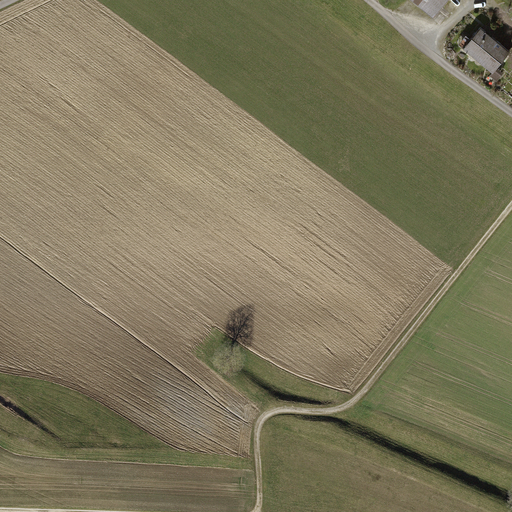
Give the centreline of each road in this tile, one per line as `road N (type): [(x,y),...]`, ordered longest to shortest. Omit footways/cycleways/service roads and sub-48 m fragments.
road 1 (track): [(266,511),(276,418),(292,406),(343,406),(369,386),(511,205)]
road 2 (track): [(511,112),(369,0)]
